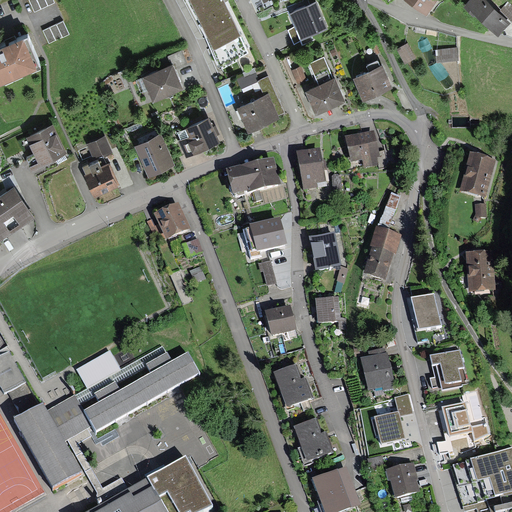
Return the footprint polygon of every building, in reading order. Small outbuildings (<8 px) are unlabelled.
[(29,0),(35,12),(56,2),(55,0),(29,0)] [(248,46),(226,0),(194,0),(223,59),(248,46)] [(408,0),(426,15),(438,0),(408,0)] [(470,0),(466,4),(498,36),(511,22),(489,0),(470,0)] [(291,11),(302,38),(329,27),(318,1),(291,11)] [(64,19),(43,29),(50,43),(71,34),(64,19)] [(295,27),(290,29),(295,43),(300,41),(295,27)] [(0,44),(0,81),(37,66),(24,34),(0,44)] [(418,60),(409,44),(398,50),(406,66),(418,60)] [(459,49),(437,50),(437,62),(459,61),(459,49)] [(144,75),(154,101),(184,89),(174,64),(144,75)] [(355,76),(363,99),(393,88),(384,66),(355,76)] [(293,70),(299,85),(307,82),(302,67),(293,70)] [(307,91),(316,113),(346,101),(337,79),(307,91)] [(281,117),(269,92),(238,107),(250,132),(281,117)] [(176,132),(186,157),(220,143),(209,118),(176,132)] [(30,165),(32,170),(62,155),(60,151),(66,148),(54,124),(28,137),(40,161),(30,165)] [(136,144),(148,176),(174,166),(162,134),(136,144)] [(381,159),(375,134),(347,141),(353,165),(365,163),(366,170),(380,167),(378,160),(381,159)] [(95,160),(113,153),(106,137),(89,144),(90,146),(79,151),(84,161),(94,157),(95,160)] [(327,184),(320,153),(298,157),(305,193),(318,190),(317,186),(327,184)] [(462,194),(486,200),(496,164),(471,157),(462,194)] [(83,168),(96,198),(120,189),(109,164),(102,167),(100,161),(83,168)] [(228,175),(235,201),(281,189),(274,163),(228,175)] [(0,196),(0,240),(0,241),(35,217),(15,186),(0,196)] [(394,221),(399,199),(390,197),(385,219),(394,221)] [(477,220),(487,220),(486,206),(476,207),(477,220)] [(161,233),(167,245),(191,233),(179,207),(155,218),(157,221),(148,225),(154,237),(161,233)] [(249,246),(252,260),(287,251),(280,224),(252,231),(255,245),(249,246)] [(364,277),(386,284),(400,238),(378,231),(364,277)] [(312,243),(318,272),(341,267),(335,238),(312,243)] [(184,247),(189,260),(204,254),(199,241),(184,247)] [(467,255),(470,294),(495,292),(493,253),(467,255)] [(262,266),(268,288),(278,285),(272,263),(262,266)] [(196,283),(206,279),(201,269),(192,274),(196,283)] [(443,324),(436,295),(415,300),(422,329),(443,324)] [(317,303),(319,327),(342,325),(339,300),(317,303)] [(272,339),(297,332),(291,309),(266,316),(272,339)] [(13,426),(52,494),(82,477),(72,461),(82,456),(77,448),(200,378),(189,358),(174,366),(164,349),(121,373),(111,355),(77,374),(88,393),(48,415),(44,408),(13,426)] [(464,370),(460,353),(432,360),(434,369),(437,369),(443,394),(464,389),(459,371),(464,370)] [(397,391),(388,355),(362,361),(369,393),(383,390),(384,394),(397,391)] [(275,375),(288,410),(312,401),(305,382),(302,383),(296,368),(275,375)] [(475,436),(467,405),(443,412),(451,442),(475,436)] [(405,441),(399,414),(375,420),(381,446),(405,441)] [(296,430),(308,465),(333,456),(326,437),(322,438),(316,423),(296,430)] [(511,511),(511,451),(453,470),(466,511),(471,511),(478,510),(479,511),(511,511)] [(188,462),(98,511),(202,511),(213,506),(188,462)] [(389,474),(397,502),(422,495),(414,467),(389,474)] [(140,476),(144,483),(152,479),(149,472),(140,476)] [(321,511),(344,511),(352,509),(346,491),(342,492),(336,477),(316,484),(324,504),(320,506),(321,511)]
